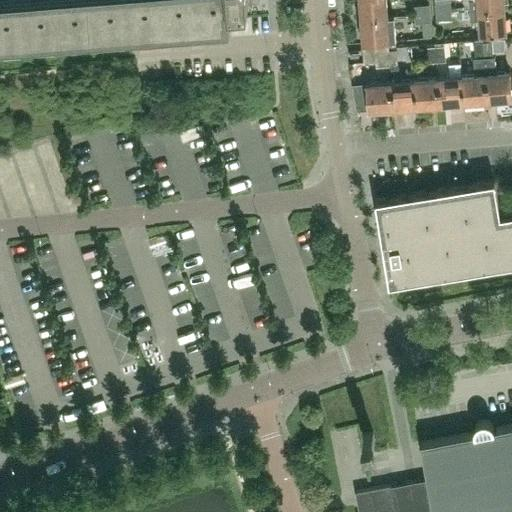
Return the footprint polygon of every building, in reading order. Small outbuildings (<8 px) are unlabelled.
[(231,20),(230,8),(229,0),(0,0),(0,38),(230,20),(231,20)] [(259,2),(258,0),(229,0),(230,8),(234,8),(234,4),(259,2)] [(388,17),(386,0),(359,0),(361,19),(388,17)] [(503,0),(469,0),(470,10),(505,7),(503,0)] [(451,11),(451,3),(436,4),(436,12),(451,11)] [(430,13),(429,5),(414,6),(415,14),(430,13)] [(506,31),(505,7),(470,10),(471,20),(479,20),(480,33),(506,31)] [(452,20),(451,11),(436,12),(437,21),(452,20)] [(431,22),(430,13),(415,14),(416,23),(431,22)] [(394,16),(388,17),(361,19),(363,43),(396,41),(394,16)] [(487,100),(483,42),(474,43),(476,58),(474,58),(475,74),(462,75),(464,102),(487,100)] [(511,98),(510,71),(496,72),(495,57),(493,57),(492,42),(483,42),(487,100),(511,98)] [(437,61),(435,46),(427,47),(428,62),(437,61)] [(445,61),(444,46),(435,46),(437,61),(445,61)] [(389,66),(388,50),(388,47),(363,49),(364,62),(376,61),(377,66),(389,66)] [(396,50),(388,50),(389,66),(398,65),(396,50)] [(464,102),(462,75),(438,77),(440,104),(464,102)] [(440,104),(438,77),(414,79),(416,105),(440,104)] [(416,105),(414,79),(390,81),(392,107),(416,105)] [(392,107),(390,81),(366,83),(368,109),(392,107)] [(187,138),(206,131),(204,126),(202,122),(180,130),(183,139),(187,138)] [(501,212),(495,178),(455,185),(461,221),(501,212)] [(461,221),(455,185),(416,191),(422,227),(461,221)] [(422,227),(416,191),(376,198),(382,233),(422,227)] [(511,261),(511,224),(478,230),(484,266),(511,261)] [(484,266),(478,230),(439,236),(445,272),(484,266)] [(445,272),(439,236),(400,243),(406,278),(445,272)] [(510,511),(511,423),(496,426),(496,427),(494,427),(491,423),(488,421),(484,420),(483,420),(479,422),(476,425),(475,429),(476,431),(473,432),(472,431),(421,441),(428,477),(391,484),(355,491),(359,511),(510,511)] [(373,432),(364,433),(365,443),(375,441),(373,432)]
